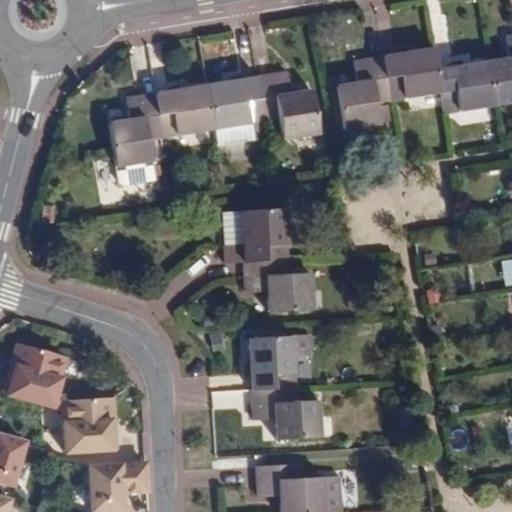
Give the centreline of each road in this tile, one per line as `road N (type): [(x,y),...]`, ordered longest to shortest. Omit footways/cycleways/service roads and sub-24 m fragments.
road 1 (residential): [(168,511),(153,357),(129,331),(0,292)]
road 2 (tertiary): [(33,60),(0,206)]
